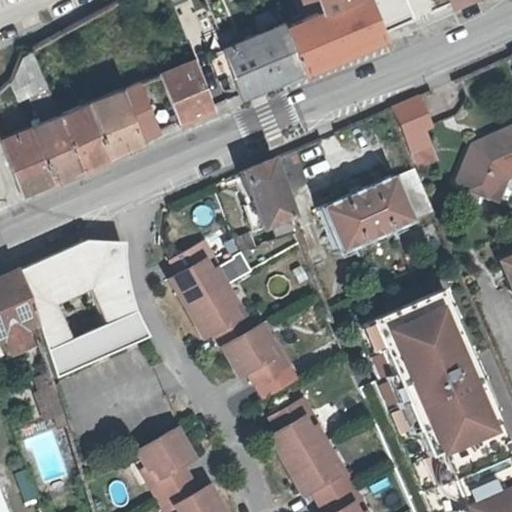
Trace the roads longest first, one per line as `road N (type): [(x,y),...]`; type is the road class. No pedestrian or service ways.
road 1 (primary): [(511,15),(125,183)]
road 2 (residential): [(256,511),(212,412),(141,312),(125,183)]
